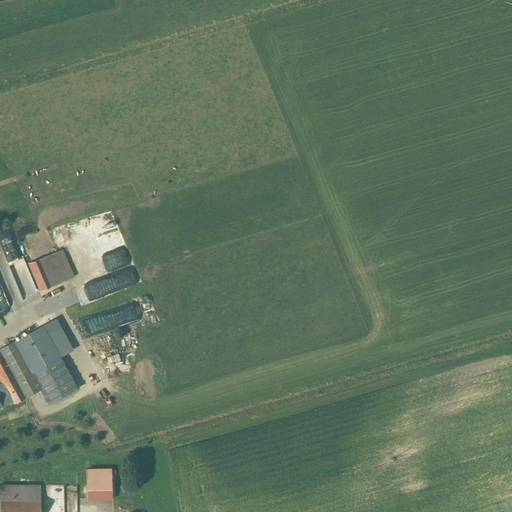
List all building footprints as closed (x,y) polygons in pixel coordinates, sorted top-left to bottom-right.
[(64,276),(53,247),(19,260),(30,289),(64,276)] [(0,267),(0,279),(5,290),(16,284),(13,278),(24,273),(18,262),(14,264),(13,263),(7,266),(6,264),(0,267)] [(40,334),(17,347),(37,384),(50,408),(75,393),(59,363),(71,356),(59,334),(40,334)] [(17,347),(11,335),(0,341),(0,404),(37,384),(17,347)] [(83,468),(83,500),(109,499),(109,467),(83,468)] [(0,511),(35,511),(36,482),(0,481),(0,511)]
